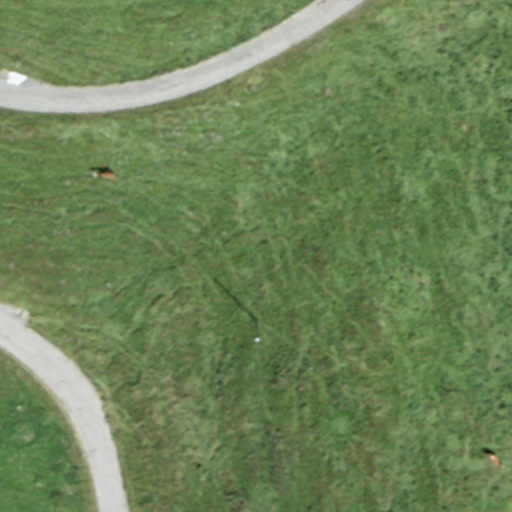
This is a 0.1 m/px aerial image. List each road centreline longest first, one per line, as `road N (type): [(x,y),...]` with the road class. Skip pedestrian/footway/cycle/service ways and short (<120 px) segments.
road 1 (unclassified): [(0,91),(60,99),(196,76),(308,22),(333,0)]
road 2 (unclassified): [(119,511),(78,389),(0,331)]
